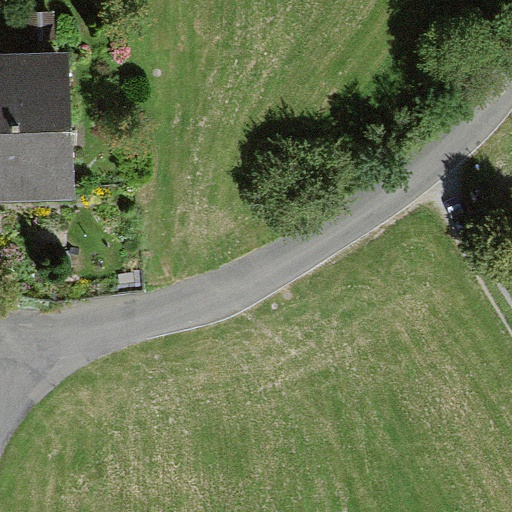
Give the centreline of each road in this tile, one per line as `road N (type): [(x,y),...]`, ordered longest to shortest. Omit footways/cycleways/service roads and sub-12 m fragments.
road 1 (unclassified): [(0,342),(149,323),(228,301),(440,171),(511,82)]
road 2 (track): [(511,296),(440,171)]
